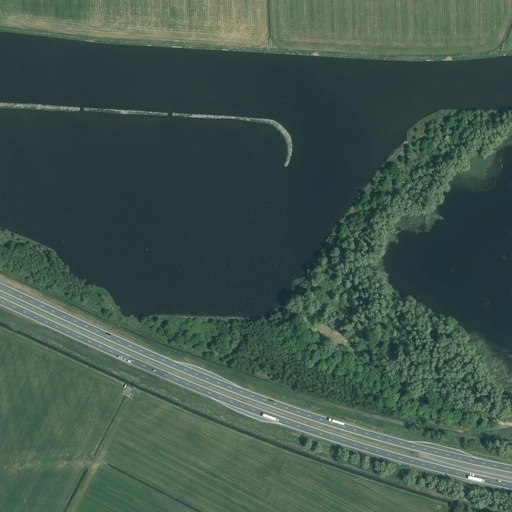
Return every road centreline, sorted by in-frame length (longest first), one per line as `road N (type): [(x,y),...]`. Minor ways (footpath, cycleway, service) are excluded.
road 1 (trunk): [(0,301),(264,414),(511,486)]
road 2 (trunk): [(511,469),(267,401),(0,287)]
road 3 (track): [(486,419),(397,396),(350,348)]
